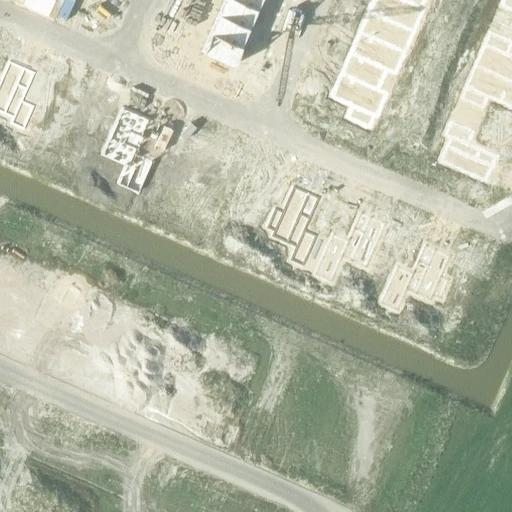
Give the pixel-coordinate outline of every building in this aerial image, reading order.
[(236,0),(224,0),(218,14),(251,29),(259,10),(236,0)] [(236,0),(259,10),(263,0),(236,0)] [(373,0),(369,12),(415,32),(425,10),(423,9),(426,0),(373,0)] [(511,0),(504,0),(501,6),(511,10),(511,0)] [(187,10),(183,21),(192,25),(197,14),(187,10)] [(369,12),(360,33),(405,53),(415,32),(369,12),(368,12),(369,12)] [(210,32),(210,33),(244,48),(244,47),(243,46),(251,29),(218,14),(211,32),(210,32)] [(183,21),(178,32),(187,36),(192,25),(183,21)] [(210,33),(201,53),(235,67),(244,48),(210,33)] [(360,33),(350,54),(387,71),(396,75),(396,74),(405,53),(360,33)] [(511,42),(490,33),(475,66),(511,82),(511,56),(508,55),(511,45),(511,42)] [(341,75),(378,92),(379,90),(387,71),(350,54),(341,75)] [(0,82),(0,112),(13,119),(11,124),(24,130),(34,107),(22,102),(35,73),(9,62),(0,83),(0,82)] [(511,82),(475,66),(461,100),(484,110),(489,98),(511,108),(511,82)] [(341,75),(331,98),(352,107),(347,119),(370,129),(375,117),(377,118),(387,96),(387,94),(379,90),(378,92),(341,75)] [(61,94),(48,123),(63,129),(58,140),(83,152),(106,100),(80,89),(75,100),(61,94)] [(123,108),(102,155),(125,166),(117,185),(139,194),(153,161),(135,153),(136,151),(138,152),(145,137),(143,136),(150,120),(123,108)] [(451,138),(440,162),(486,182),(497,157),(469,144),(474,132),(451,122),(445,136),(451,138)] [(174,150),(159,183),(181,193),(187,180),(209,189),(227,149),(197,136),(188,156),(174,150)] [(279,193),(270,212),(278,216),(275,220),(300,231),(297,237),(311,243),(321,220),(310,215),(321,189),(295,177),(286,196),(279,193)] [(338,223),(329,246),(343,252),(345,247),(369,257),(388,214),(362,202),(350,229),(338,223)] [(403,256),(393,278),(407,284),(409,279),(434,290),(436,285),(444,288),(452,269),(444,265),(453,246),(426,234),(415,261),(403,256)]
